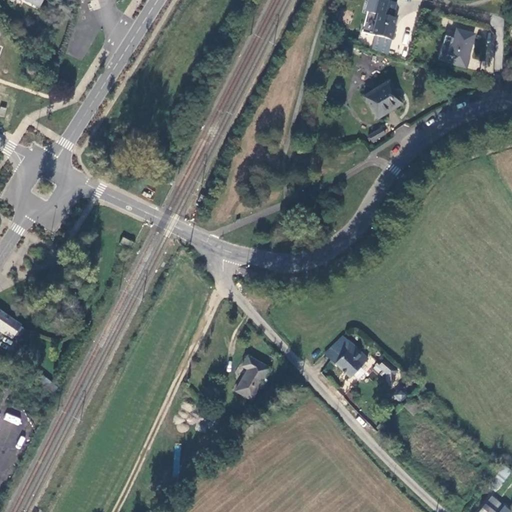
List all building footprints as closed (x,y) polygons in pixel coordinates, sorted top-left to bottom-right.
[(22,0),(38,8),(42,0),(22,0)] [(396,4),(378,0),(377,0),(374,14),(378,15),(372,36),(392,41),(394,33),(392,32),(395,19),(393,18),(396,4)] [(473,37),(456,33),(445,37),(438,61),(463,68),(473,37)] [(393,107),(394,109),(402,104),(388,83),(364,98),(376,118),(393,107)] [(370,144),(383,137),(380,130),(367,137),(370,144)] [(120,246),(130,251),(134,243),(124,238),(120,246)] [(0,311),(0,330),(13,339),(21,325),(0,311)] [(350,379),(368,359),(348,342),(331,360),(350,379)] [(28,365),(35,353),(23,346),(16,357),(28,365)] [(252,401),(271,369),(249,357),(242,368),(248,371),(236,394),(252,401)] [(432,395),(423,386),(418,392),(428,400),(432,395)] [(257,420),(281,396),(275,390),(252,413),(257,420)] [(405,405),(414,415),(421,408),(412,400),(405,405)] [(496,493),(511,472),(511,471),(505,466),(489,487),(496,493)] [(480,511),(510,511),(492,497),(480,511)]
